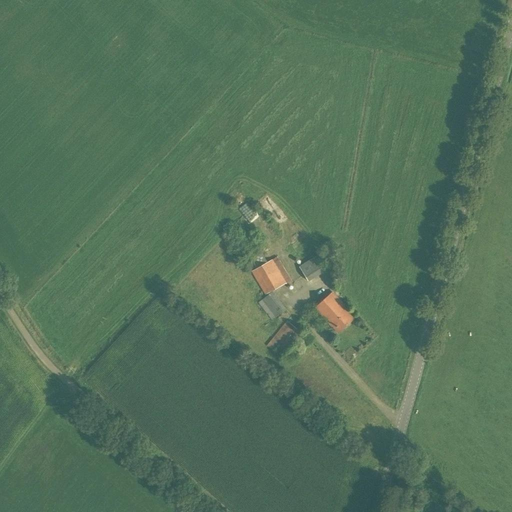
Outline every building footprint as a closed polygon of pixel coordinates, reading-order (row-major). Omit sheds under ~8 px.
[(275,217),(283,213),(275,198),(267,202),(275,217)] [(268,262),(261,251),(243,262),(249,273),(252,272),(265,295),(286,284),(287,285),(292,281),(277,256),(268,262)] [(309,282),(329,269),(319,253),(299,267),(309,282)] [(272,320),(286,309),(273,291),(258,302),(272,320)] [(339,333),(356,318),(332,292),(315,307),(339,333)] [(280,356),(300,331),(287,320),(267,346),(280,356)] [(309,344),(315,338),(308,330),(302,336),(309,344)]
